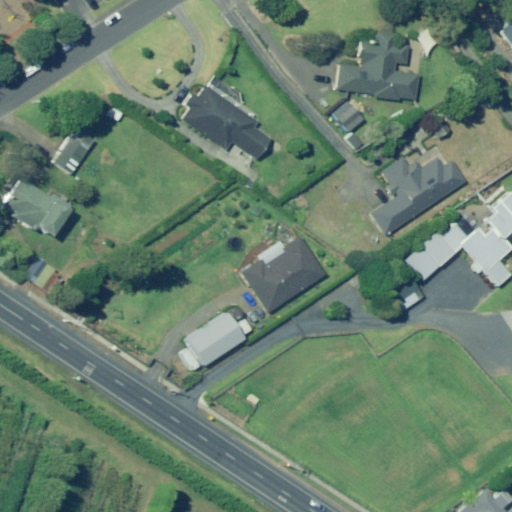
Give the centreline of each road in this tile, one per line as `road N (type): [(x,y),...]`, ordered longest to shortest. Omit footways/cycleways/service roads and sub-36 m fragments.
road 1 (tertiary): [(313,511),(0,304)]
road 2 (residential): [(0,103),(157,0)]
